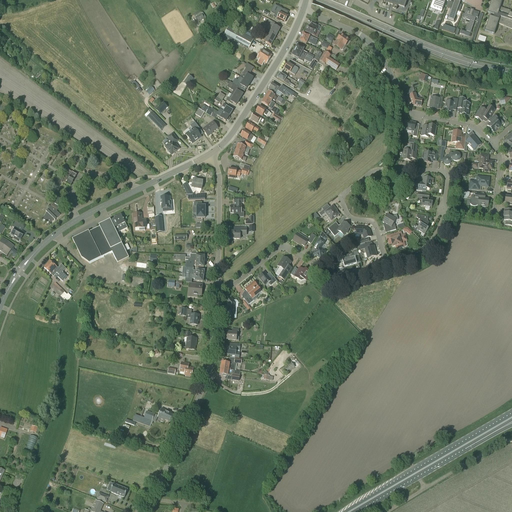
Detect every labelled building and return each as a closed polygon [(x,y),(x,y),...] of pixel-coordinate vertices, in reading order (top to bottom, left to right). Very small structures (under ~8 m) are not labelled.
[(379,0),(383,1),(382,4),(404,10),(406,0),(379,0)] [(442,11),(445,0),(440,0),(440,2),(435,0),(432,0),(430,7),(442,11)] [(511,11),(500,8),(502,0),(491,0),(489,6),(490,6),(487,13),(491,14),(490,17),(489,17),(484,31),(494,35),(498,24),(504,26),(506,20),(511,22),(509,27),(511,28),(511,11)] [(460,12),(462,6),(459,5),(460,3),(454,1),(453,4),(451,3),(449,8),(452,9),(448,19),(453,21),(457,11),(460,12)] [(466,11),(463,19),(465,20),(466,20),(469,21),(466,32),(461,31),(460,34),(469,37),(476,18),(472,16),(473,12),(470,11),(467,10),(466,11)] [(287,17),(280,13),(279,16),(276,14),(274,17),(277,19),(277,20),(280,21),(284,23),(287,17)] [(198,23),(205,18),(202,14),(195,18),(198,23)] [(474,41),(483,15),(480,14),(471,40),(474,41)] [(270,33),(276,37),(280,29),(274,26),(275,23),(269,20),(266,25),(269,26),(267,30),(271,32),(270,33)] [(319,27),(311,24),(309,28),(308,27),(306,33),(314,36),(315,33),(319,35),(321,31),(318,30),(319,27)] [(249,50),(253,40),(247,37),(242,34),(228,27),(223,36),(249,50)] [(271,46),(276,37),(270,33),(267,38),(263,36),(261,39),(265,42),(265,43),(271,46)] [(314,44),(316,41),(313,40),(314,39),(303,34),(300,41),(306,44),(307,42),(311,44),(312,43),(314,44)] [(342,50),(345,46),(349,41),(341,35),(333,45),(341,50),(342,50)] [(295,51),(306,57),(306,56),(312,60),(314,57),(303,50),(303,49),(297,46),(295,51)] [(325,64),(331,56),(329,54),(332,49),(328,47),(319,61),(325,64)] [(266,65),(272,56),(262,50),(257,58),(266,65)] [(304,60),(306,57),(295,51),(292,56),(298,59),(299,57),(304,60)] [(318,62),(322,54),(318,52),(313,60),(318,62)] [(293,67),(287,63),(286,65),(284,67),(285,67),(284,69),(295,76),(298,70),(298,69),(295,67),(293,67)] [(311,82),(322,66),(318,63),(307,80),(311,82)] [(249,76),(251,71),(244,67),(244,68),(246,69),(243,74),(242,73),(239,77),(250,84),(253,78),(249,76)] [(293,88),(295,86),(289,83),(290,82),(285,79),(286,78),(280,74),(278,78),(293,88)] [(430,80),(431,78),(421,74),(418,79),(426,83),(427,79),(430,80)] [(188,76),(184,83),(188,86),(192,79),(188,76)] [(246,89),(250,84),(239,77),(237,81),(235,79),(232,84),(230,83),(241,90),(243,87),(246,89)] [(239,93),(241,90),(230,83),(227,87),(233,91),(231,94),(229,93),(229,94),(239,100),(243,95),(239,93)] [(280,88),(279,88),(279,87),(272,83),(268,90),(275,94),(277,91),(285,96),(288,92),(290,93),(290,94),(294,97),(295,95),(293,94),(294,93),(281,86),(280,88)] [(139,94),(142,91),(139,88),(135,84),(133,86),(138,92),(139,94)] [(148,97),(153,92),(150,88),(145,93),(148,97)] [(265,98),(271,102),(272,100),(275,101),(277,98),(268,92),(265,98)] [(421,107),(422,100),(417,99),(415,93),(409,96),(412,105),(421,107)] [(236,105),(239,100),(229,94),(227,97),(228,98),(226,101),(232,105),(233,103),(236,105)] [(441,110),(443,98),(440,97),(439,99),(431,98),(429,108),(437,110),(437,109),(441,110)] [(270,103),(271,102),(265,98),(261,103),(270,109),(272,105),(270,103)] [(457,107),(458,100),(453,99),(452,103),(446,102),(444,111),(452,112),(453,107),(457,107)] [(468,116),(470,104),(465,103),(465,100),(459,99),(458,109),(461,109),(460,114),(468,116)] [(157,105),(154,108),(156,110),(160,114),(167,107),(163,103),(163,104),(159,107),(157,105)] [(223,112),(229,116),(232,111),(229,109),(230,108),(224,104),(222,107),(225,109),(223,112)] [(266,116),(269,112),(260,106),(256,112),(262,116),(264,114),(266,116)] [(480,110),(475,118),(482,122),(484,119),(487,121),(489,120),(490,118),(495,110),(489,106),(486,111),(481,108),(480,110)] [(203,112),(199,109),(195,115),(201,118),(204,113),(203,112)] [(223,112),(220,110),(218,113),(212,109),(211,110),(209,109),(206,114),(214,119),(216,117),(222,121),(223,120),(226,122),(227,120),(228,121),(230,118),(229,117),(229,116),(223,112)] [(161,131),(166,126),(152,112),(148,117),(161,131)] [(262,125),(264,121),(254,114),(251,119),(257,123),(258,122),(262,125)] [(282,118),(275,114),(274,114),(272,117),(280,122),(282,118)] [(498,120),(494,115),(488,121),(490,124),(487,126),(493,133),(504,124),(499,119),(498,120)] [(417,137),(418,130),(414,129),(415,124),(411,123),(411,122),(404,121),(403,129),(404,130),(406,131),(407,130),(414,131),(413,137),(417,137)] [(208,137),(211,134),(218,129),(213,122),(202,130),(208,137)] [(257,133),(260,129),(249,122),(245,128),(252,132),(253,130),(257,133)] [(192,144),(201,137),(196,131),(198,129),(194,123),(190,126),(192,130),(185,135),(189,140),(189,141),(190,143),(191,143),(192,144)] [(436,127),(427,125),(427,127),(423,126),(421,137),(428,138),(429,135),(435,137),(436,127)] [(250,142),(254,137),(244,131),(241,136),(250,142)] [(464,150),(465,142),(460,141),(461,132),(453,131),(452,143),(459,143),(458,150),(464,150)] [(507,149),(511,146),(511,133),(503,141),(507,149)] [(171,155),(179,149),(175,144),(178,141),(172,134),(167,138),(171,143),(165,147),(166,149),(166,151),(168,153),(170,153),(171,155)] [(465,142),(464,150),(464,152),(466,152),(467,146),(469,145),(474,151),(481,145),(475,138),(473,135),(470,138),(468,136),(466,135),(465,142)] [(262,139),(259,138),(257,142),(265,146),(267,142),(262,139)] [(244,155),(243,155),(247,156),(248,153),(249,149),(238,145),(235,152),(244,155)] [(403,160),(410,161),(417,147),(410,146),(409,149),(406,148),(405,149),(405,150),(404,150),(404,151),(403,160)] [(243,157),(243,155),(244,155),(235,152),(233,158),(245,162),(246,158),(243,157)] [(423,163),(430,163),(438,154),(435,153),(435,152),(431,152),(431,153),(425,153),(424,153),(422,153),(422,159),(424,160),(423,163)] [(443,160),(443,161),(443,162),(444,164),(445,165),(446,165),(448,165),(450,164),(451,163),(451,162),(453,162),(453,161),(455,161),(457,161),(459,160),(460,159),(460,157),(460,155),(458,154),(457,153),(455,153),(453,154),(451,155),(451,156),(448,155),(448,157),(446,157),(444,158),(443,159),(443,160)] [(492,170),(493,162),(488,161),(488,157),(480,156),(479,168),(484,169),(483,172),(489,172),(489,169),(492,170)] [(240,177),(241,174),(240,174),(241,171),(237,171),(237,170),(229,169),(228,175),(236,177),(236,176),(240,177)] [(72,173),(67,170),(66,172),(66,171),(65,174),(64,176),(63,176),(63,178),(62,178),(61,181),(66,184),(70,187),(77,175),(72,173)] [(488,187),(489,178),(478,177),(477,182),(471,181),(470,189),(479,190),(479,186),(488,187)] [(416,189),(416,191),(422,192),(422,188),(426,189),(430,189),(430,184),(433,184),(433,179),(431,179),(423,178),(423,183),(423,185),(418,185),(417,187),(416,189)] [(201,190),(203,182),(193,180),(193,182),(188,185),(187,184),(183,186),(188,195),(193,194),(193,193),(194,193),(195,193),(196,192),(197,191),(197,190),(197,189),(201,190)] [(410,193),(407,191),(400,201),(403,203),(410,193)] [(468,198),(469,197),(469,196),(469,195),(470,194),(470,193),(460,192),(459,198),(460,199),(461,200),(462,200),(463,200),(464,200),(465,200),(466,199),(467,199),(468,198)] [(432,207),(433,200),(429,199),(430,195),(418,193),(417,198),(422,199),(422,206),(425,206),(425,208),(425,209),(426,210),(428,210),(429,210),(429,209),(430,207),(432,207)] [(57,212),(64,198),(57,194),(52,203),(48,210),(48,211),(47,212),(46,211),(46,212),(42,220),(50,224),(54,220),(55,221),(55,220),(54,219),(56,218),(56,219),(60,215),(57,212)] [(485,199),(485,195),(475,194),(475,197),(473,197),(472,198),(470,199),(470,201),(469,202),(469,204),(470,205),(470,204),(471,205),(472,206),(473,207),(475,207),(476,206),(477,206),(477,205),(478,205),(478,206),(488,207),(488,200),(485,199)] [(167,212),(167,209),(172,208),(171,201),(170,201),(169,197),(165,198),(161,198),(162,210),(163,210),(163,213),(167,212)] [(230,206),(230,214),(234,214),(234,215),(238,215),(238,214),(242,214),(242,206),(241,206),(241,204),(244,204),(244,199),(234,199),(234,204),(234,206),(230,206)] [(188,210),(188,200),(173,201),(173,211),(188,210)] [(202,203),(194,203),(194,207),(197,207),(197,219),(205,219),(205,207),(202,207),(202,203)] [(337,211),(333,206),(326,211),(325,209),(319,214),(321,217),(325,214),(331,221),(335,218),(335,219),(339,217),(338,216),(339,215),(336,212),(337,211)] [(511,210),(504,209),(504,213),(503,215),(505,215),(504,221),(505,221),(505,225),(511,226),(511,210)] [(142,220),(141,214),(133,215),(134,229),(139,228),(139,231),(145,231),(144,228),(147,227),(146,219),(142,220)] [(111,222),(108,224),(111,231),(115,229),(117,234),(128,229),(125,223),(121,215),(114,218),(115,219),(111,221),(111,222)] [(394,227),(393,224),(396,220),(387,215),(383,223),(384,224),(384,225),(384,226),(383,226),(385,230),(389,229),(390,232),(396,230),(395,226),(394,227)] [(415,225),(412,227),(417,232),(419,231),(425,235),(429,229),(426,228),(429,223),(422,218),(422,217),(423,216),(417,215),(417,218),(420,220),(419,223),(420,224),(418,227),(415,225)] [(348,230),(350,227),(343,222),(340,226),(338,227),(337,225),(333,229),(331,227),(328,229),(335,237),(340,233),(344,236),(345,233),(346,234),(347,234),(349,231),(349,230),(348,230)] [(19,240),(20,240),(24,233),(17,230),(18,227),(13,224),(12,227),(14,228),(10,235),(14,237),(13,239),(18,242),(19,240)] [(368,231),(365,229),(366,228),(355,227),(355,235),(363,235),(364,239),(358,241),(360,245),(369,242),(368,238),(371,237),(369,231),(368,231)] [(247,236),(247,228),(233,228),(233,232),(230,232),(230,239),(240,239),(240,236),(247,236)] [(100,240),(99,238),(102,236),(98,230),(95,232),(94,230),(87,234),(94,244),(100,240)] [(405,235),(402,236),(401,233),(387,237),(388,242),(391,241),(393,247),(396,246),(396,249),(402,247),(400,242),(406,240),(405,235)] [(308,240),(297,234),(293,241),(299,245),(300,244),(304,247),(307,242),(310,244),(315,236),(312,234),(308,240)] [(323,250),(321,249),(325,241),(320,238),(317,243),(320,245),(314,253),(315,255),(321,259),(324,254),(324,255),(326,251),(323,249),(323,250)] [(10,251),(13,248),(11,247),(12,246),(1,239),(0,240),(0,251),(1,252),(1,251),(2,252),(6,255),(7,255),(9,251),(10,251)] [(73,247),(70,249),(73,254),(76,252),(78,254),(84,250),(78,240),(71,244),(73,247)] [(373,246),(372,243),(360,246),(361,250),(365,249),(368,259),(377,256),(374,246),(373,246)] [(118,249),(116,246),(110,249),(112,252),(109,254),(115,264),(121,260),(115,250),(118,249)] [(342,260),(359,255),(357,251),(352,252),(353,254),(341,257),(342,260)] [(344,267),(357,264),(355,257),(342,261),(344,267)] [(284,280),(287,275),(285,273),(291,263),(283,258),(278,266),(280,268),(275,274),(284,280)] [(58,268),(50,262),(44,268),(53,276),(53,277),(57,273),(59,275),(58,277),(63,282),(67,277),(62,273),(66,269),(61,265),(58,268)] [(100,273),(94,263),(91,266),(89,263),(83,266),(85,269),(88,268),(94,277),(100,273)] [(190,275),(203,277),(204,271),(196,270),(196,271),(193,271),(193,269),(193,268),(192,268),(189,268),(186,267),(185,274),(190,275)] [(304,270),(300,268),(295,275),(292,273),(290,275),(301,281),(306,280),(311,273),(305,269),(304,270)] [(271,280),(265,273),(259,278),(265,286),(268,283),(271,286),(277,282),(274,278),(271,280)] [(203,282),(203,277),(190,275),(189,279),(177,277),(176,281),(184,281),(184,282),(190,283),(190,280),(192,280),(192,279),(195,280),(195,281),(203,282)] [(249,295),(244,299),(249,305),(254,301),(253,299),(262,292),(254,282),(253,282),(254,283),(245,290),(245,289),(244,289),(245,290),(249,295)] [(59,297),(64,292),(55,283),(51,288),(59,297)] [(189,284),(188,297),(197,298),(197,296),(201,296),(202,289),(195,288),(195,284),(189,284)] [(64,292),(59,297),(60,298),(58,300),(61,303),(64,300),(66,303),(70,298),(64,292)] [(227,314),(226,320),(233,321),(233,314),(235,314),(235,303),(231,299),(227,303),(228,304),(228,308),(227,308),(227,314)] [(249,313),(252,310),(244,301),(241,303),(249,313)] [(199,319),(199,315),(191,314),(192,310),(187,310),(187,309),(181,308),(180,316),(186,317),(186,318),(191,319),(190,325),(197,326),(198,319),(199,319)] [(238,334),(239,330),(232,329),(232,333),(227,332),(227,340),(239,341),(239,338),(237,338),(237,334),(238,334)] [(196,343),(197,339),(191,338),(191,333),(185,332),(184,337),(187,338),(186,349),(194,350),(195,343),(196,343)] [(239,359),(240,345),(234,344),(234,348),(226,347),(225,355),(231,355),(231,358),(239,359)] [(242,359),(239,359),(231,358),(231,359),(234,359),(234,364),(229,363),(222,362),(221,364),(221,369),(234,371),(234,366),(236,366),(237,364),(241,364),(242,359)] [(192,377),(193,368),(186,367),(187,363),(181,362),(179,371),(185,372),(184,376),(192,377)] [(288,373),(295,368),(291,363),(285,368),(288,373)] [(233,375),(234,371),(221,369),(220,375),(227,376),(226,380),(239,382),(240,376),(233,375)] [(171,423),(174,415),(169,413),(169,412),(162,408),(158,416),(158,417),(165,421),(166,420),(171,423)] [(150,428),(151,425),(154,415),(146,412),(144,418),(141,417),(140,417),(136,415),(135,415),(133,421),(150,428)] [(124,498),(128,490),(127,490),(114,484),(113,484),(110,483),(107,491),(110,492),(111,492),(124,498)] [(106,503),(109,497),(99,493),(96,499),(106,503)] [(90,511),(100,511),(102,508),(104,504),(95,500),(94,504),(90,511)]
